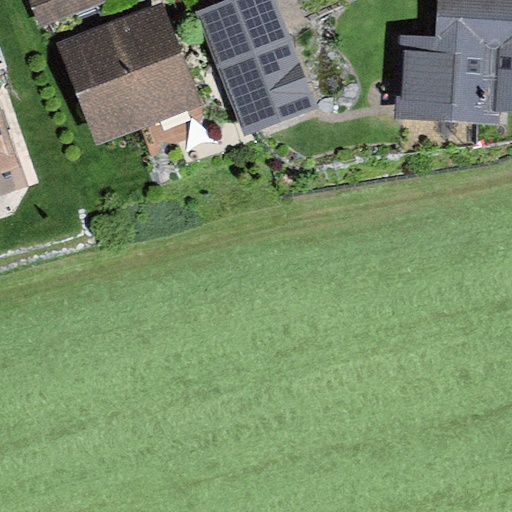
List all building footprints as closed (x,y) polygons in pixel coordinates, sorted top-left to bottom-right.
[(104,0),(27,0),(39,30),(106,5),(104,0)] [(274,0),(237,0),(196,16),(245,141),(318,112),(274,0)] [(511,0),(435,0),(434,38),(400,36),(395,122),(499,128),(499,117),(511,118),(511,0)] [(163,4),(57,45),(97,147),(203,106),(163,4)] [(0,116),(0,178),(19,171),(0,116)]
